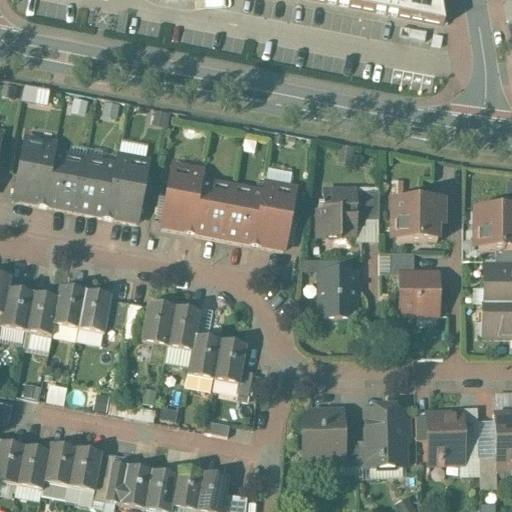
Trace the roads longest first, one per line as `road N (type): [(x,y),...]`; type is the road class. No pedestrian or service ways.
road 1 (tertiary): [(0,50),(483,139)]
road 2 (residential): [(0,240),(221,282),(252,302),(269,328),(279,374)]
road 3 (residential): [(279,374),(511,382)]
road 4 (residential): [(483,139),(474,0)]
road 5 (residential): [(279,374),(260,511)]
